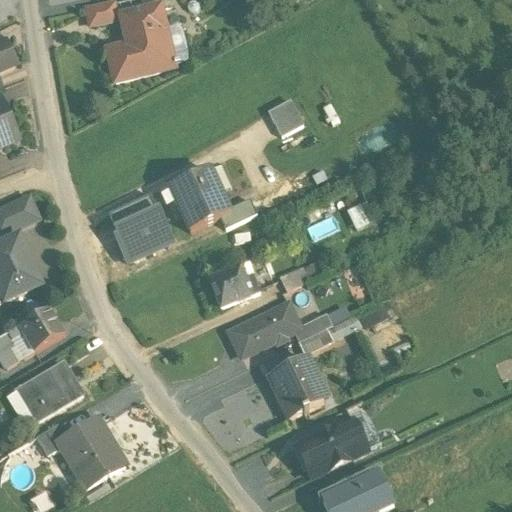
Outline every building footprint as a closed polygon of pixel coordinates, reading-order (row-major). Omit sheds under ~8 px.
[(113,8),(87,13),(90,29),(116,24),(113,8)] [(161,10),(120,19),(127,48),(106,53),(115,87),(160,76),(160,75),(175,72),(172,61),(165,32),(166,32),(161,10)] [(0,50),(0,76),(16,70),(6,48),(3,49),(0,50)] [(0,105),(0,152),(17,145),(9,126),(10,126),(3,108),(1,105),(0,105)] [(267,117),(280,140),(298,131),(286,107),(267,117)] [(210,174),(170,193),(190,236),(230,218),(210,174)] [(150,197),(108,216),(119,240),(116,241),(124,258),(145,249),(149,256),(172,245),(150,197)] [(0,215),(0,240),(11,236),(38,223),(28,202),(0,215)] [(257,218),(249,203),(228,213),(231,218),(221,222),(226,233),(257,218)] [(347,212),(355,231),(375,223),(367,204),(347,212)] [(158,213),(167,229),(176,224),(168,208),(158,213)] [(313,242),(340,231),(335,219),(309,230),(313,242)] [(0,290),(7,306),(40,291),(18,243),(15,244),(11,236),(0,240),(0,244),(3,250),(0,251),(0,290)] [(320,263),(277,283),(284,298),(327,278),(320,263)] [(240,270),(209,283),(221,312),(259,297),(251,279),(245,282),(240,270)] [(288,309),(230,337),(242,361),(294,336),(299,333),(288,309)] [(344,310),(326,318),(327,320),(322,322),(328,333),(350,321),(344,310)] [(48,313),(12,335),(16,342),(23,338),(34,357),(64,339),(48,313)] [(352,321),(328,333),(333,345),(358,332),(352,321)] [(299,333),(294,336),(299,347),(328,333),(322,322),(299,333)] [(299,347),(298,347),(304,359),(333,345),(328,333),(299,347)] [(4,340),(0,342),(0,359),(11,353),(4,340)] [(307,363),(273,379),(284,404),(279,407),(287,425),(323,408),(316,391),(319,389),(307,363)] [(64,367),(16,396),(35,429),(83,400),(64,367)] [(68,440),(58,446),(62,452),(86,493),(125,470),(97,423),(68,440)] [(351,424),(297,450),(312,481),(366,455),(351,424)] [(60,427),(36,442),(48,461),(62,452),(58,446),(68,440),(60,427)] [(323,505),(326,511),(383,511),(393,508),(379,478),(323,505)]
